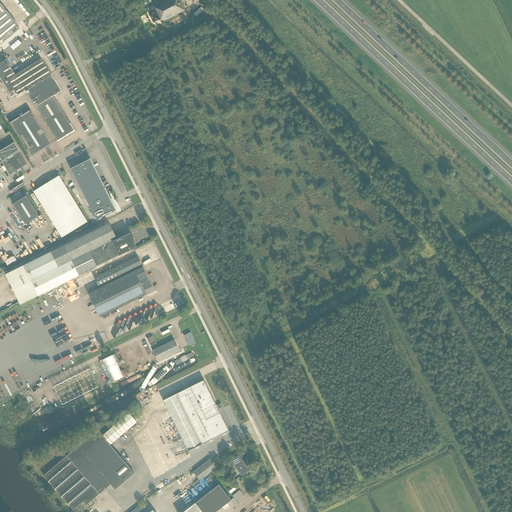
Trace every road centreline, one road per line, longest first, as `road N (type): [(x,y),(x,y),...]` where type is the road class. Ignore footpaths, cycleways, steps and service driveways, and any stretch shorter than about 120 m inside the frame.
road 1 (tertiary): [(285,474),(112,127)]
road 2 (motorway): [(318,0),(511,182)]
road 3 (motorway): [(511,164),(336,0)]
road 4 (tertiary): [(112,127),(41,0)]
road 5 (unclassified): [(0,194),(112,127)]
